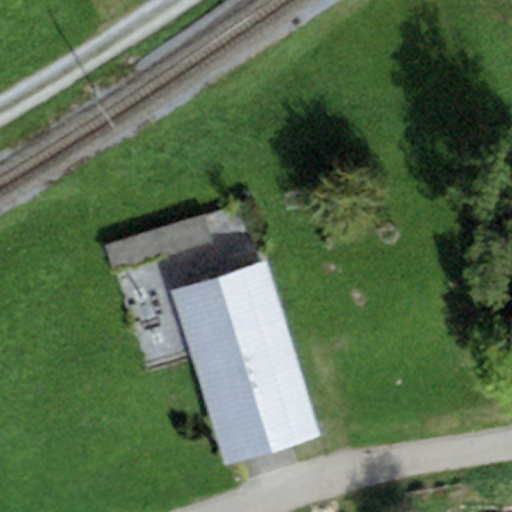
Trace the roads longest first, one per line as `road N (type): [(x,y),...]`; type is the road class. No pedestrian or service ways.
road 1 (residential): [(243,511),(362,469),(511,443)]
road 2 (track): [(176,0),(0,109)]
